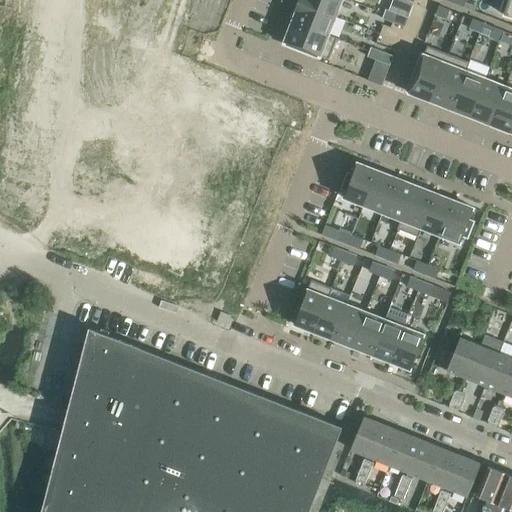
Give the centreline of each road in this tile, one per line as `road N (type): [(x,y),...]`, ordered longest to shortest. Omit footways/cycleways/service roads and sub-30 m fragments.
road 1 (unclassified): [(353,392),(0,249)]
road 2 (unknown): [(125,42),(81,34),(65,44),(53,97),(51,206),(25,260)]
road 3 (residential): [(255,305),(334,105)]
road 4 (residential): [(334,105),(218,57),(239,0)]
road 5 (residential): [(511,454),(353,392)]
road 6 (residential): [(511,172),(381,122)]
road 7 (residential): [(381,122),(428,0)]
